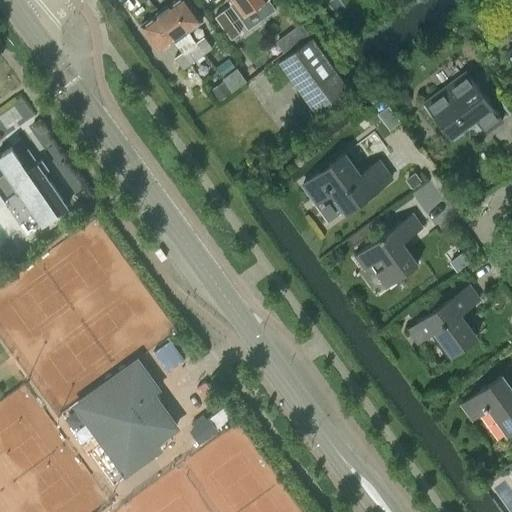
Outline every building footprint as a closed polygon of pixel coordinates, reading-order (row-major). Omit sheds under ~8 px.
[(174,0),(169,4),(188,30),(201,21),(186,0),(174,0)] [(248,0),(261,18),(273,10),(265,0),(233,0),(235,3),(238,0),(248,0)] [(155,14),(174,40),(188,30),(169,4),(155,14)] [(223,10),(214,16),(224,30),(233,23),(223,10)] [(158,52),(174,40),(155,14),(139,26),(158,52)] [(203,52),(204,54),(211,49),(202,38),(195,43),(202,53),(203,52)] [(277,62),(312,112),(314,115),(348,91),(310,38),(277,62)] [(191,63),(204,54),(203,52),(202,53),(195,43),(185,50),(192,60),(190,62),(191,63)] [(182,70),(191,63),(190,62),(192,60),(185,50),(173,59),(182,70)] [(175,61),(169,65),(175,73),(181,69),(175,61)] [(220,78),(229,91),(244,80),(235,67),(220,78)] [(424,103),(450,138),(475,119),(485,133),(501,122),(465,72),(424,103)] [(42,162),(37,165),(27,151),(17,158),(8,146),(0,151),(0,205),(19,193),(42,225),(67,208),(43,174),(48,170),(42,162)] [(317,204),(330,194),(344,213),(390,180),(377,162),(358,175),(343,154),(302,184),(317,204)] [(371,265),(386,287),(418,264),(402,243),(423,228),(412,214),(354,255),(364,270),(371,265)] [(477,337),(460,313),(479,300),(468,286),(407,329),(417,343),(434,331),(451,355),(477,337)] [(128,374),(87,403),(129,461),(174,429),(150,395),(159,388),(137,357),(123,367),(128,374)] [(506,435),(511,430),(511,390),(501,375),(461,404),(472,419),(487,408),(506,435)] [(222,406),(206,417),(216,432),(222,428),(233,420),(223,407),(222,406)]
